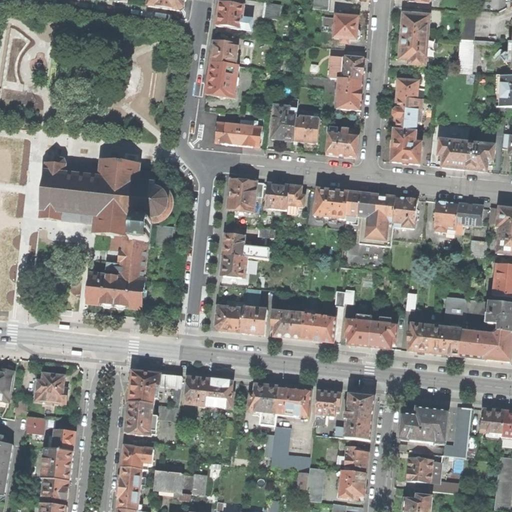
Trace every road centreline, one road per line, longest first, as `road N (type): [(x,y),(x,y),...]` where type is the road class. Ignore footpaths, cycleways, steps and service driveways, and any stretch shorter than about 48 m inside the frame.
road 1 (secondary): [(188,353),(391,376)]
road 2 (residential): [(188,353),(205,198),(187,159)]
road 3 (residential): [(368,177),(187,159)]
road 4 (residential): [(19,0),(198,27)]
road 5 (residential): [(368,177),(382,0)]
road 6 (residential): [(102,344),(80,511)]
road 7 (residential): [(105,511),(118,346)]
road 8 (residential): [(511,192),(368,177)]
road 9 (residential): [(391,376),(377,511)]
road 10 (residential): [(187,159),(182,145),(198,27)]
road 11 (secondary): [(391,376),(511,389)]
